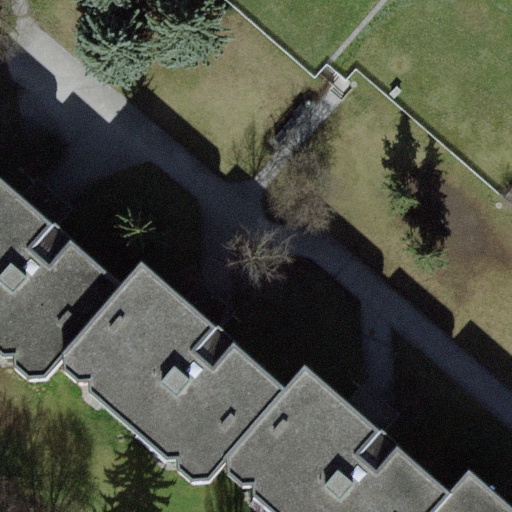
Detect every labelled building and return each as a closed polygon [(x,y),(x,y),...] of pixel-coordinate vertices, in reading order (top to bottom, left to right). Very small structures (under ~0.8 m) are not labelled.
[(217,0),(309,87),(325,69),(389,0),(217,0)] [(511,0),(389,0),(325,69),(342,86),(354,75),(511,211),(511,0)] [(109,302),(0,207),(0,376),(25,398),(40,381),(109,302)] [(127,281),(109,302),(40,381),(182,503),(195,488),(269,402),(127,281)] [(435,511),(282,386),(269,402),(195,488),(223,511),(435,511)] [(474,511),(454,496),(441,511),(474,511)]
